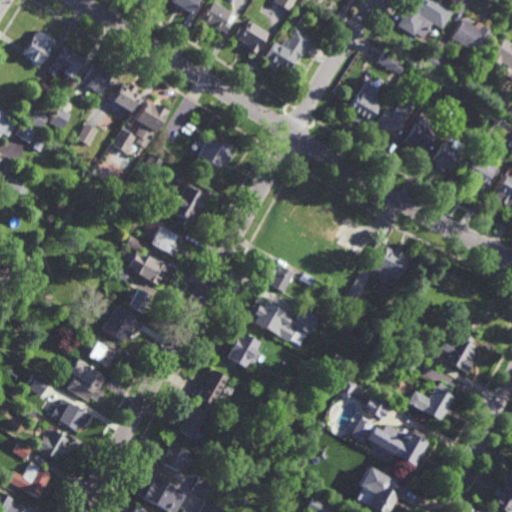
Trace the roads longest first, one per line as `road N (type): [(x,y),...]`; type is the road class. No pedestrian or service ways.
road 1 (residential): [(375,0),(290,133),(81,511)]
road 2 (secondary): [(76,0),(511,262)]
road 3 (residential): [(511,380),(435,511)]
road 4 (residential): [(504,388),(511,369),(509,284),(485,246)]
